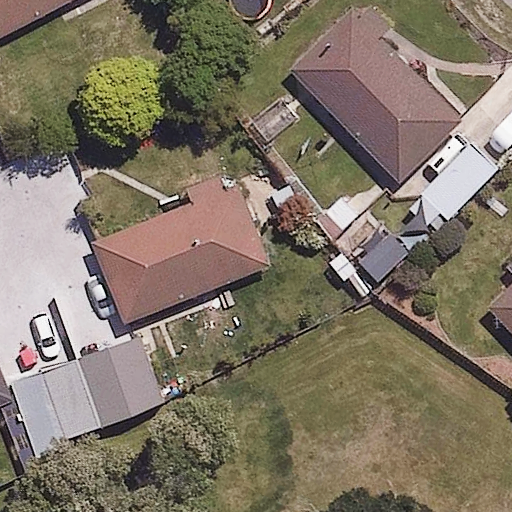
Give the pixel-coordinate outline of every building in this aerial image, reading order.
[(0,0),(0,33),(63,0),(0,0)] [(364,7),(295,71),(397,181),(466,117),(364,7)] [(497,166),(469,136),(417,186),(446,216),(497,166)] [(271,262),(238,177),(225,182),(219,166),(181,181),(187,197),(85,236),(119,321),(271,262)] [(511,286),(487,314),(511,337),(511,286)] [(0,400),(13,395),(0,363),(0,400)]
